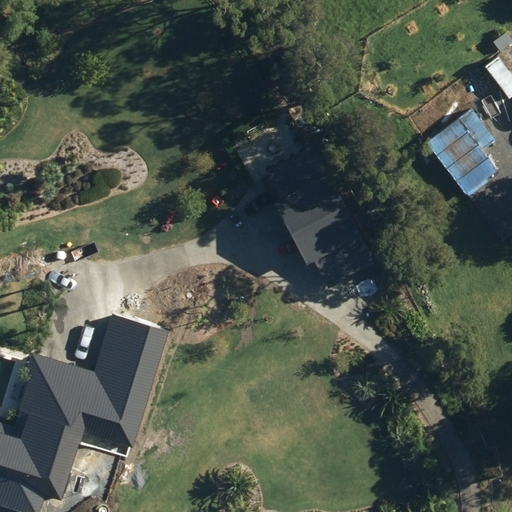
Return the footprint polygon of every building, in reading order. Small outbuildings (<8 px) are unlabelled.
[(511,97),(511,80),(495,58),(466,80),(491,113),(511,97)] [(481,152),(492,143),(468,112),(423,147),(463,199),(497,173),(481,152)] [(298,228),(313,251),(310,253),(329,284),(332,282),(344,301),(373,284),(275,128),(247,146),(250,152),(244,156),(254,173),(261,168),(270,182),(267,184),(295,230),(298,228)] [(156,321),(171,336),(183,338),(216,307),(188,277),(158,306),(156,321)] [(58,505),(99,377),(30,358),(10,428),(0,425),(0,510),(6,511),(42,511),(46,502),(58,505)]
